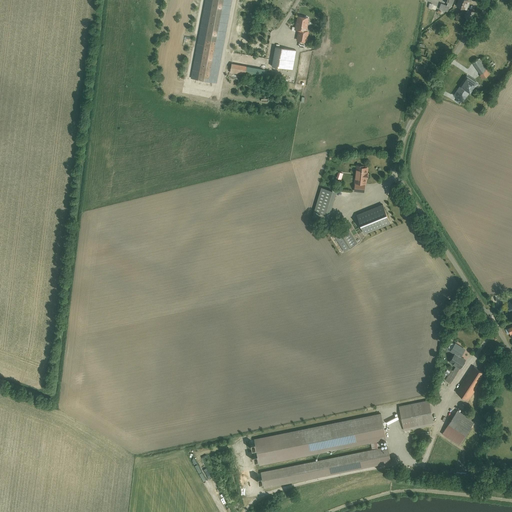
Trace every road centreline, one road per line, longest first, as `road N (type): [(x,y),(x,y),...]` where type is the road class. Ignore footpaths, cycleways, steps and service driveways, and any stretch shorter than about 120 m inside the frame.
road 1 (residential): [(511,352),(397,173),(405,125),(492,0)]
road 2 (track): [(94,0),(78,103),(0,93)]
